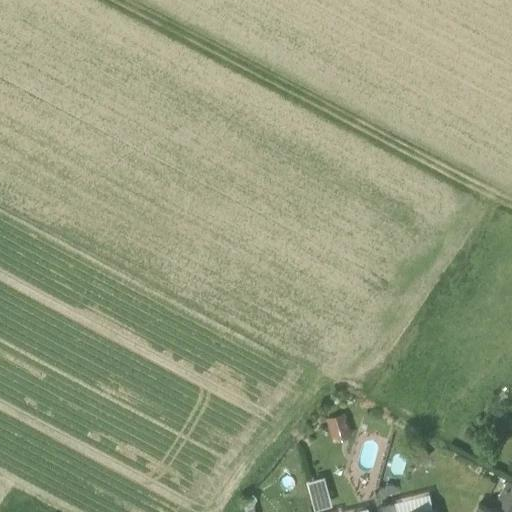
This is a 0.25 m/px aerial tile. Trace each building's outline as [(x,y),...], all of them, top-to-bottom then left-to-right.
[(351,432),(344,410),(326,416),(333,438),(351,432)] [(310,477),(314,505),(331,503),(327,474),(310,477)] [(498,501),(511,508),(511,481),(509,480),(498,501)] [(380,503),(382,511),(396,511),(394,500),(380,503)] [(499,511),(480,503),(475,511),(499,511)]
